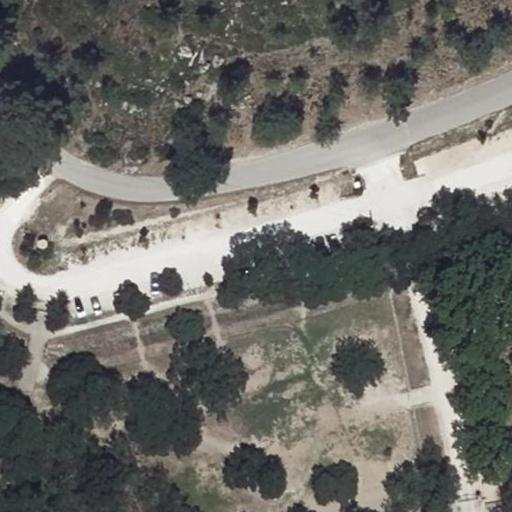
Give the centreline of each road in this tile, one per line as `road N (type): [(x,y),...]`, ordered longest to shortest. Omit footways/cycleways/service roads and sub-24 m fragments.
road 1 (tertiary): [(511,85),(371,143),(166,188),(121,187),(78,173),(0,120)]
road 2 (track): [(371,143),(432,339),(469,511)]
